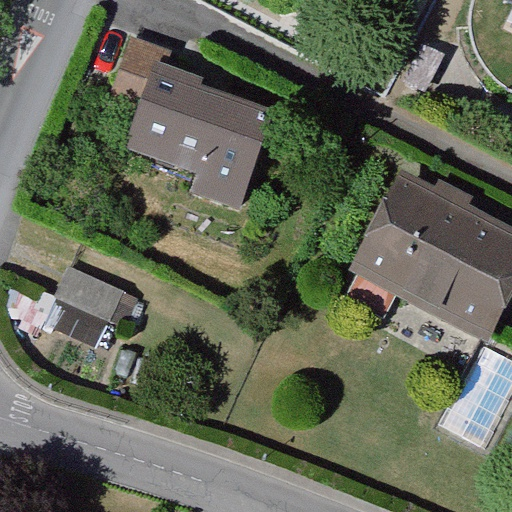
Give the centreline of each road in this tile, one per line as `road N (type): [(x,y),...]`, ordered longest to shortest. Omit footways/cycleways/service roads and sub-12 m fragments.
road 1 (residential): [(511,198),(135,0)]
road 2 (residential): [(0,434),(245,511)]
road 3 (residential): [(0,112),(48,0)]
